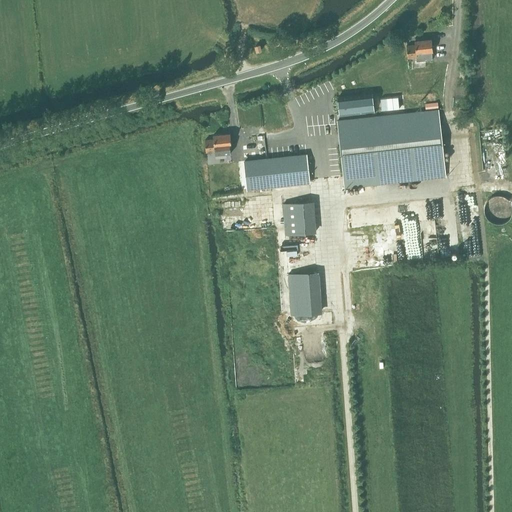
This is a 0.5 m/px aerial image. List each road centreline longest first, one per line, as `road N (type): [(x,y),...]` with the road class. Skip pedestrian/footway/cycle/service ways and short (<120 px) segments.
road 1 (unclassified): [(392,0),(352,32),(278,66),(0,146)]
road 2 (track): [(355,511),(341,309)]
